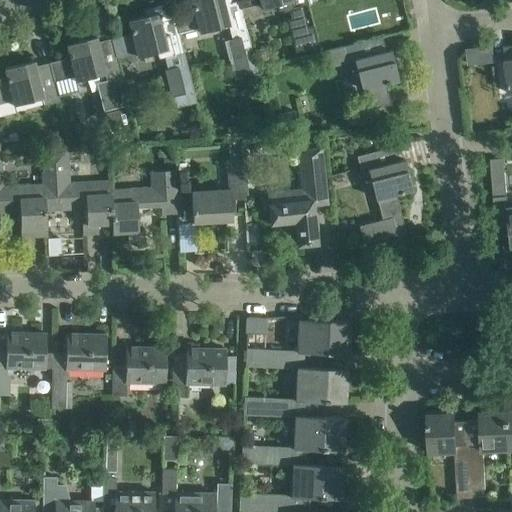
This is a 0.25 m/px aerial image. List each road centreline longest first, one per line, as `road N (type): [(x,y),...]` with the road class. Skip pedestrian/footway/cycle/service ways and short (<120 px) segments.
road 1 (residential): [(0,289),(262,295),(400,285)]
road 2 (residential): [(400,511),(401,376)]
road 3 (residential): [(464,279),(454,147)]
road 4 (residential): [(454,147),(438,27)]
